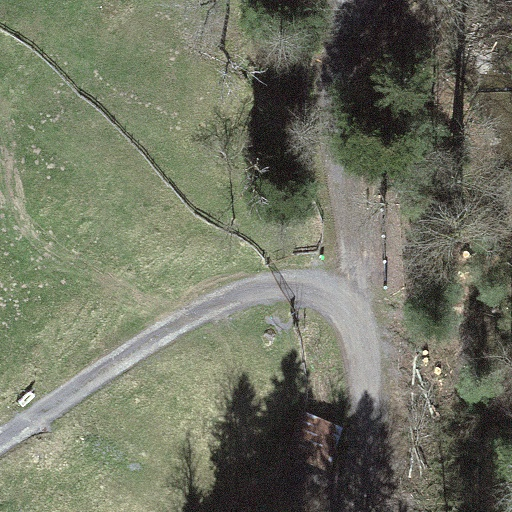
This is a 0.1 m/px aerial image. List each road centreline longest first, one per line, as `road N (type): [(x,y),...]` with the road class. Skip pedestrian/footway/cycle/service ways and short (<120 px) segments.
road 1 (track): [(0,438),(147,338),(240,294),(296,282),(355,299)]
road 2 (track): [(355,299),(327,77),(343,0)]
road 3 (track): [(374,511),(355,299)]
